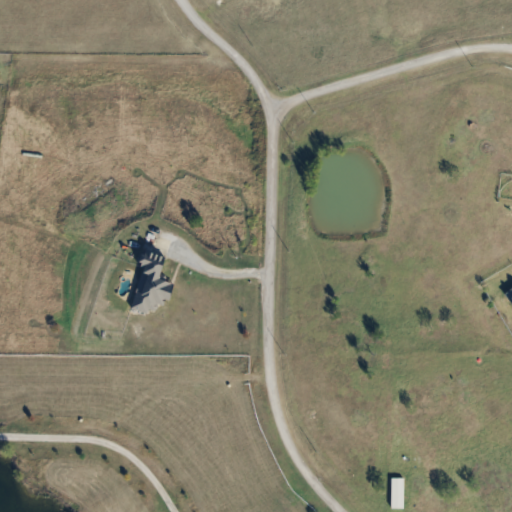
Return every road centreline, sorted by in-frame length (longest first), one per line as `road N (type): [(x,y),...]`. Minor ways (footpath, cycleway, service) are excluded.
road 1 (residential): [(343,511),(318,493),(283,444),(271,399),(263,308),(276,106),(180,0)]
road 2 (residential): [(276,106),(452,55),(511,50)]
